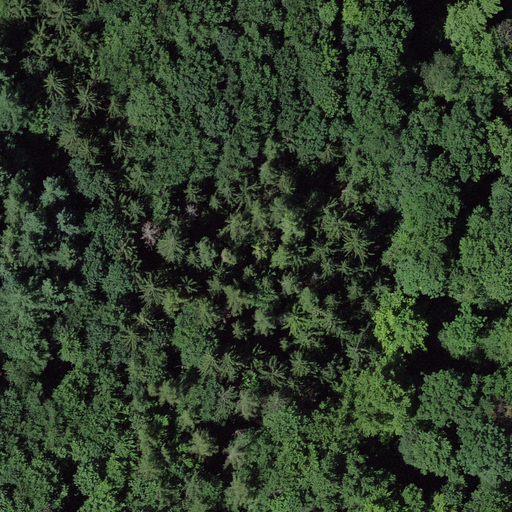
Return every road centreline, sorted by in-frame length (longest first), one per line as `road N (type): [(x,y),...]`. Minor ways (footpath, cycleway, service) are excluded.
road 1 (track): [(126,511),(120,333),(78,202),(0,39)]
road 2 (track): [(511,196),(411,319),(371,511)]
